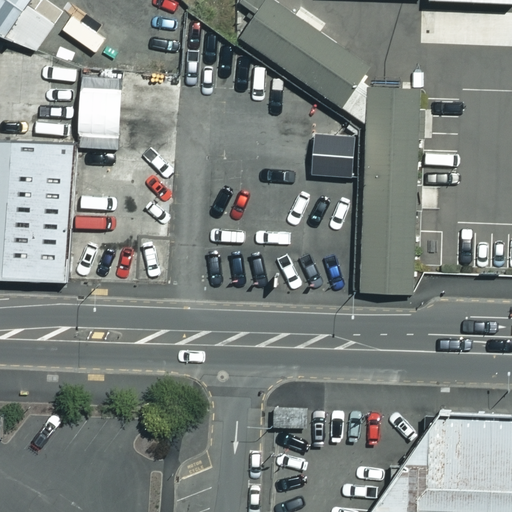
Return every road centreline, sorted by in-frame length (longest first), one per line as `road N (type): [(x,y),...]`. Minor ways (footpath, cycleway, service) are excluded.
road 1 (tertiary): [(511,352),(241,342)]
road 2 (tertiary): [(241,342),(0,335)]
road 3 (unclassified): [(241,342),(228,511)]
